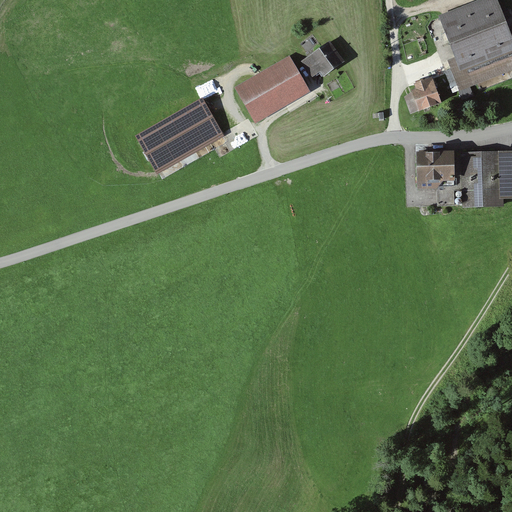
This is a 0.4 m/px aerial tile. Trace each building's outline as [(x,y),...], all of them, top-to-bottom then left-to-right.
[(511,31),(500,0),(473,0),(440,13),(456,55),(448,58),(459,87),(511,67),(511,31)] [(332,40),(302,57),(311,74),(322,67),(326,74),(345,63),(332,40)] [(291,58),(239,88),(259,125),(312,95),(291,58)] [(416,89),(408,92),(416,112),(442,102),(432,76),(414,83),(416,89)] [(201,100),(137,135),(157,171),(221,135),(201,100)] [(308,138),(282,144),(285,155),(311,149),(308,138)] [(511,153),(422,156),(423,186),(448,185),(447,182),(459,182),(459,184),(466,183),(467,209),(506,208),(506,200),(511,200),(511,153)] [(455,192),(439,191),(439,201),(455,201),(455,192)]
